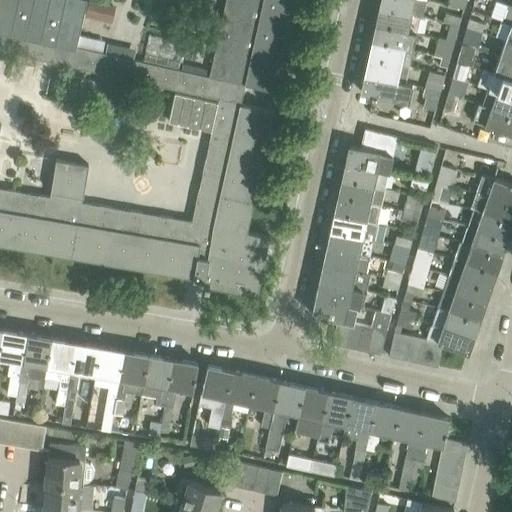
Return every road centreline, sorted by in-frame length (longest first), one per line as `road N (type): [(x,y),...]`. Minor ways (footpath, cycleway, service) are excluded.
road 1 (unclassified): [(281,353),(356,0)]
road 2 (residential): [(281,353),(0,304)]
road 3 (residential): [(502,400),(281,353)]
